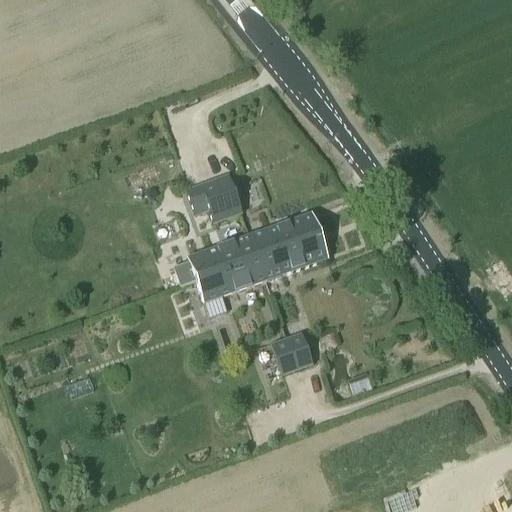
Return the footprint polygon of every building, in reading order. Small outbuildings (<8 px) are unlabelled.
[(228,179),(215,184),(228,222),(240,217),(228,179)] [(203,188),(216,226),(228,222),(215,184),(203,188)] [(310,218),(187,262),(203,307),(326,263),(310,218)] [(301,338),(285,343),(296,374),(312,368),(301,338)] [(285,343),(270,349),(281,379),(296,374),(285,343)] [(346,383),(352,399),(371,392),(365,377),(346,383)]
